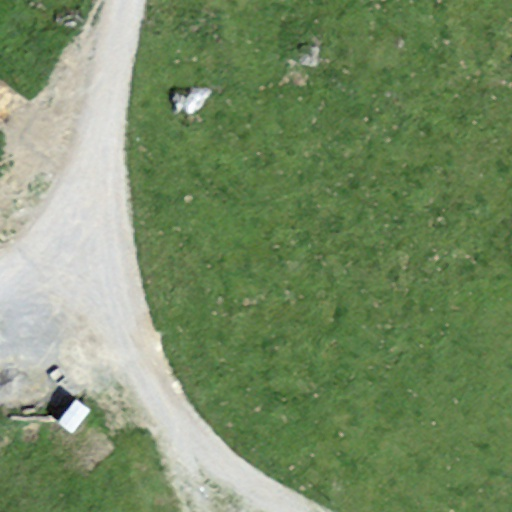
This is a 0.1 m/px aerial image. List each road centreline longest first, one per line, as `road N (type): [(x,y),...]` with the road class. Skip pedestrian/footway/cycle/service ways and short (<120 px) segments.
road 1 (track): [(91,182),(101,309),(134,389),(176,444),(276,511)]
road 2 (track): [(91,182),(70,215),(0,276)]
